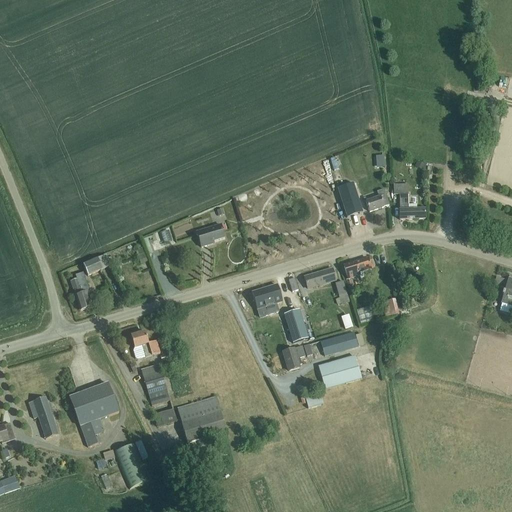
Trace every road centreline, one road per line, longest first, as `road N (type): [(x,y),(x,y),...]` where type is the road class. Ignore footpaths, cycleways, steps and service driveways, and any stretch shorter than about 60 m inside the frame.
road 1 (unclassified): [(64,335),(386,236),(511,260)]
road 2 (unclassified): [(64,335),(28,216),(0,158)]
